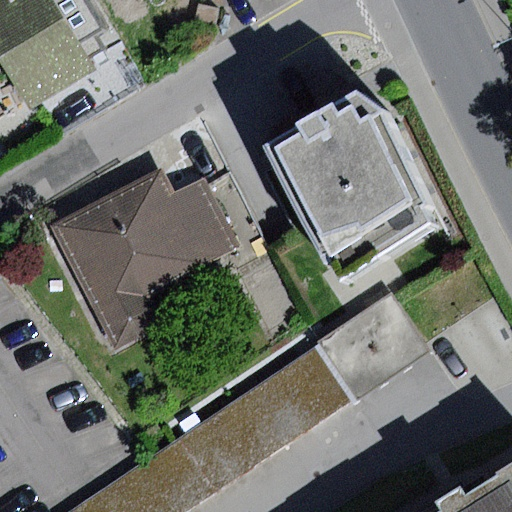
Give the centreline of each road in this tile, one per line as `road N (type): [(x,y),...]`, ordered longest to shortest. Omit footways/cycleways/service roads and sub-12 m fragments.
road 1 (residential): [(0,211),(341,0)]
road 2 (residential): [(434,0),(511,154)]
